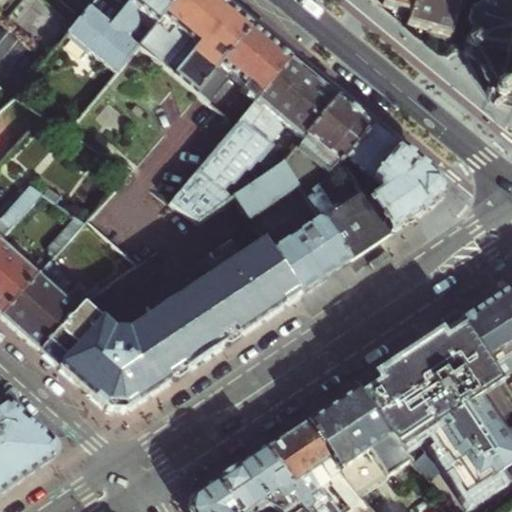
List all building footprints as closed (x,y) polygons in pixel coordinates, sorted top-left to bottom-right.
[(140,48),(179,0),(95,0),(93,3),(67,35),(116,76),(140,48)] [(223,6),(215,0),(179,0),(140,48),(197,95),(252,30),(223,6)] [(369,0),(379,8),(395,12),(410,17),(408,26),(434,33),(452,38),(462,0),(369,0)] [(511,0),(492,0),(491,7),(483,4),(481,1),(478,3),(479,5),(472,11),(470,9),(468,11),(469,13),(467,23),(464,24),(465,26),(468,26),(474,35),(472,40),(468,38),(467,44),(469,50),(465,53),(468,60),(470,59),(487,91),(486,92),(491,100),(493,99),(495,104),(495,106),(503,108),(504,105),(511,106),(511,0)] [(271,45),(252,30),(197,95),(207,104),(226,81),(247,98),(241,104),(249,111),(290,61),(271,45)] [(197,95),(140,48),(116,76),(67,135),(170,205),(235,128),(207,104),(197,95)] [(290,61),(249,111),(240,122),(271,147),(282,133),(298,146),(337,100),(311,78),(290,61)] [(351,111),(337,100),(298,146),(303,151),(297,158),(297,160),(298,162),(324,182),(340,168),(372,129),(351,111)] [(271,147),(240,122),(235,128),(170,205),(197,224),(230,201),(225,194),(232,186),(234,187),(247,172),(249,173),(258,162),(260,164),(273,149),(271,147)] [(387,141),(372,129),(340,168),(361,198),(399,151),(387,141)] [(439,184),(399,151),(361,198),(364,202),(390,239),(403,230),(432,210),(437,207),(439,184)] [(283,165),(234,198),(252,225),(301,192),(283,165)] [(0,241),(40,197),(30,188),(0,220),(0,241)] [(47,188),(40,197),(53,206),(60,197),(47,188)] [(390,239),(364,202),(325,228),(350,265),(369,252),(390,239)] [(350,265),(325,228),(315,212),(265,245),(300,298),(327,280),(350,265)] [(47,256),(53,260),(83,228),(73,221),(47,250),(47,256)] [(0,318),(0,319),(48,266),(40,260),(29,271),(0,245),(0,318)] [(292,304),(300,298),(265,245),(235,265),(228,255),(206,270),(213,280),(129,334),(113,337),(81,308),(39,355),(85,395),(108,415),(117,416),(122,417),(183,376),(227,347),(246,334),(268,319),(292,304)] [(373,273),(391,260),(387,253),(368,266),(373,273)] [(39,355),(81,308),(86,303),(101,292),(97,286),(87,293),(77,284),(68,295),(63,291),(69,285),(48,266),(0,319),(20,337),(39,355)] [(511,290),(511,289),(486,306),(459,323),(498,380),(511,371),(511,290)] [(388,440),(391,445),(407,434),(412,436),(417,433),(432,438),(471,494),(511,466),(511,451),(479,402),(502,387),(498,380),(459,323),(433,341),(395,367),(354,394),(388,440)] [(335,466),(361,498),(411,464),(391,445),(388,440),(354,394),(330,410),(307,425),(335,466)] [(0,498),(35,475),(52,464),(53,448),(11,410),(0,400),(0,498)] [(298,431),(285,440),(319,490),(329,484),(350,510),(347,511),(371,511),(361,498),(335,466),(307,425),(298,431)] [(300,505),(306,511),(338,511),(325,497),(319,490),(285,440),(277,445),(264,454),(300,505)] [(221,483),(240,511),(264,511),(272,506),(280,508),(282,511),(290,511),(300,505),(264,454),(249,464),(221,483)] [(240,511),(221,483),(211,489),(193,501),(192,507),(190,511),(240,511)]
